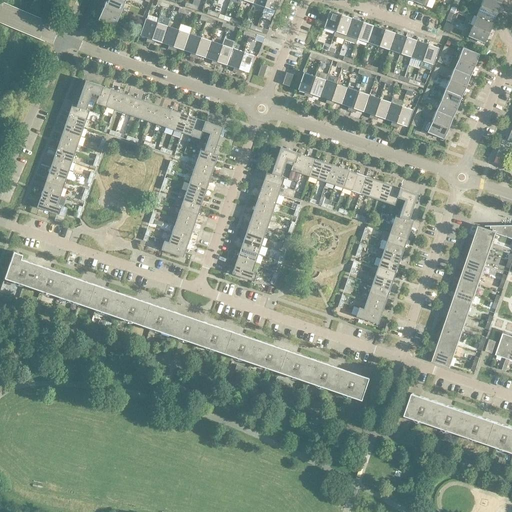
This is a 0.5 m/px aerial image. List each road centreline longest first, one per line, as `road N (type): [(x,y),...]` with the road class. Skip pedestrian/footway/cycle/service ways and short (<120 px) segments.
road 1 (residential): [(398,359),(196,290)]
road 2 (residential): [(196,290),(0,219)]
road 3 (tertiary): [(249,104),(61,39)]
road 4 (tertiary): [(449,173),(271,111)]
road 5 (residential): [(196,290),(257,120)]
road 6 (residential): [(398,359),(456,188)]
road 7 (residential): [(0,188),(61,39)]
road 8 (residential): [(464,167),(511,49)]
road 9 (residential): [(511,397),(398,359)]
